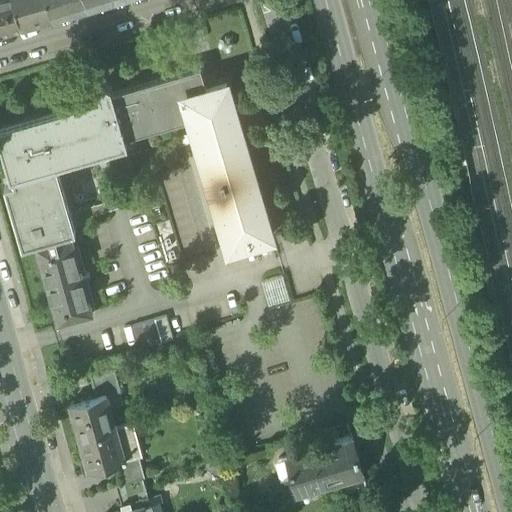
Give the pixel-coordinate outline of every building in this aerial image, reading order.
[(0,0),(0,31),(22,25),(14,0),(0,0)] [(48,0),(14,0),(22,25),(54,16),(48,0)] [(78,8),(75,0),(48,0),(54,16),(78,8)] [(75,0),(78,8),(89,5),(87,0),(75,0)] [(113,93),(112,93),(125,137),(126,136),(191,117),(191,118),(193,117),(193,116),(214,110),(207,87),(201,68),(201,67),(200,67),(200,68),(113,94),(113,93)] [(225,82),(207,87),(214,110),(231,104),(225,82)] [(125,137),(112,93),(113,93),(111,86),(106,84),(101,85),(98,90),(101,97),(107,118),(108,118),(111,125),(120,123),(124,138),(125,137)] [(126,137),(126,136),(125,137),(124,138),(120,123),(111,125),(108,118),(107,118),(101,97),(0,126),(0,140),(11,178),(13,177),(57,165),(128,144),(126,137)] [(231,104),(214,110),(193,116),(193,117),(231,248),(270,236),(231,104)] [(70,211),(73,220),(118,206),(127,202),(135,195),(172,152),(183,143),(196,139),(193,130),(175,136),(160,149),(128,188),(122,195),(112,199),(70,211)] [(9,183),(27,244),(36,242),(37,245),(70,236),(69,232),(76,230),(73,220),(70,211),(57,165),(13,177),(14,181),(9,183)] [(27,244),(9,183),(5,184),(23,246),(27,244)] [(154,198),(148,200),(152,215),(158,213),(154,198)] [(70,236),(37,245),(36,246),(58,324),(93,314),(71,236),(70,236)] [(270,305),(289,298),(282,276),(263,283),(270,305)] [(167,315),(133,325),(139,348),(174,338),(167,315)] [(105,393),(105,394),(121,390),(115,369),(92,375),(98,395),(105,393)] [(105,394),(109,408),(125,404),(121,390),(105,394)] [(72,402),(82,437),(114,427),(109,408),(105,394),(105,393),(98,395),(72,402)] [(132,422),(114,427),(124,460),(140,456),(141,455),(132,422)] [(116,462),(124,460),(114,427),(82,437),(91,469),(116,462)] [(287,455),(287,456),(295,481),(298,493),(364,474),(352,436),(287,455)] [(116,462),(122,483),(143,477),(145,476),(140,456),(124,460),(116,462)] [(286,483),(295,481),(287,456),(279,458),(276,463),(281,480),(286,483)] [(149,496),(143,477),(122,483),(117,484),(122,503),(149,496)] [(118,511),(154,511),(149,496),(122,503),(124,510),(118,511)]
